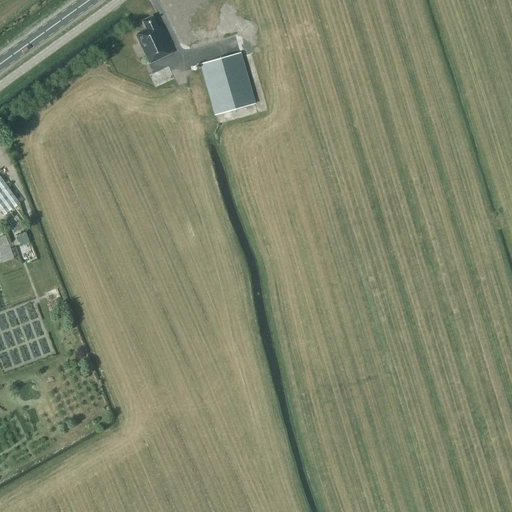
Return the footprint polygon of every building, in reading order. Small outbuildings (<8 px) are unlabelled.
[(135,34),(149,64),(171,54),(160,31),(159,32),(152,16),(142,21),(146,29),(135,34)] [(200,63),(202,72),(214,114),(253,104),(239,52),(200,63)] [(0,210),(3,215),(19,203),(0,176),(0,210)] [(23,221),(13,228),(15,232),(25,224),(23,221)] [(26,280),(13,240),(0,243),(0,283),(13,280),(14,284),(26,280)]
